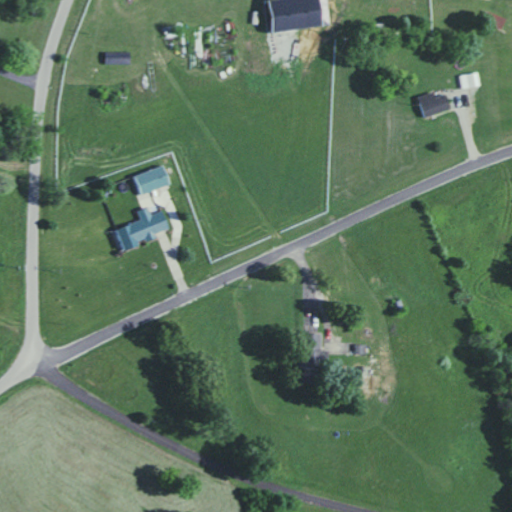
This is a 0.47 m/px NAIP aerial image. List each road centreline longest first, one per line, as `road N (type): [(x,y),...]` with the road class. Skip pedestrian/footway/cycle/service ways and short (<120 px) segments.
road 1 (residential): [(37,363),(511,153)]
road 2 (residential): [(0,388),(29,342),(40,119),(70,0)]
road 3 (residential): [(360,511),(217,467),(101,407),(37,363)]
